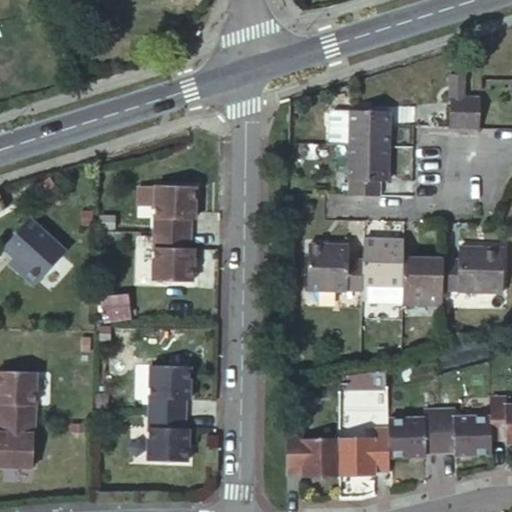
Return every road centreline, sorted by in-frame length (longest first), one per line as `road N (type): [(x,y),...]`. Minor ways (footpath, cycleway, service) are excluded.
road 1 (residential): [(245,72),(240,511)]
road 2 (tertiary): [(0,150),(245,72)]
road 3 (tertiary): [(245,72),(473,0)]
road 4 (residential): [(511,153),(460,155),(426,203),(377,202)]
